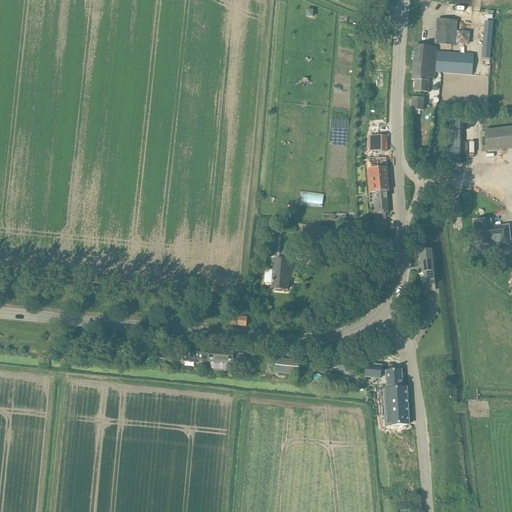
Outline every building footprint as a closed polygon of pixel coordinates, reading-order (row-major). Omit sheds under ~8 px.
[(441,16),(438,40),(460,43),(461,32),(462,19),(441,16)] [(484,22),(481,58),(490,59),(493,23),(484,22)] [(422,44),(419,78),(420,78),(420,89),(433,90),(434,76),(438,76),(439,71),(471,73),(472,54),(440,51),(441,45),(422,44)] [(423,110),(424,98),(412,98),(411,110),(423,110)] [(511,127),(484,131),(487,151),(511,148),(511,127)] [(369,136),(369,152),(370,152),(384,152),(386,152),(387,152),(387,136),(386,136),(369,136)] [(384,158),(367,159),(367,160),(370,193),(376,193),(377,201),(374,201),(376,223),(382,222),(386,222),(385,214),(389,213),(387,192),(389,192),(387,165),(386,158),(384,158)] [(324,195),(303,192),(301,204),(322,207),(324,195)] [(508,226),(491,228),(490,220),(474,222),(477,246),(480,246),(480,248),(483,251),(487,250),(490,247),(490,245),(493,245),(493,243),(500,242),(500,244),(510,243),(508,226)] [(308,228),(307,241),(330,243),(332,230),(308,228)] [(419,251),(422,273),(423,273),(429,285),(429,286),(436,285),(431,249),(419,251)] [(265,267),(264,283),(272,284),(272,289),(288,290),(289,268),(293,268),(294,254),(282,254),(281,260),(273,259),(273,268),(265,267)] [(339,287),(328,295),(332,301),(344,293),(339,287)] [(238,325),(247,326),(248,319),(239,318),(238,325)] [(183,351),(183,363),(196,363),(197,361),(208,361),(208,362),(233,364),(243,364),(244,354),(234,354),(234,353),(234,351),(210,349),(209,354),(209,353),(197,353),(197,352),(183,351)] [(299,376),(300,361),(276,359),(275,373),(299,376)] [(366,365),(365,378),(366,378),(381,379),(382,367),(367,365),(366,365)] [(387,388),(383,389),(386,426),(411,424),(409,386),(404,386),(403,386),(402,371),(385,373),(387,388)]
